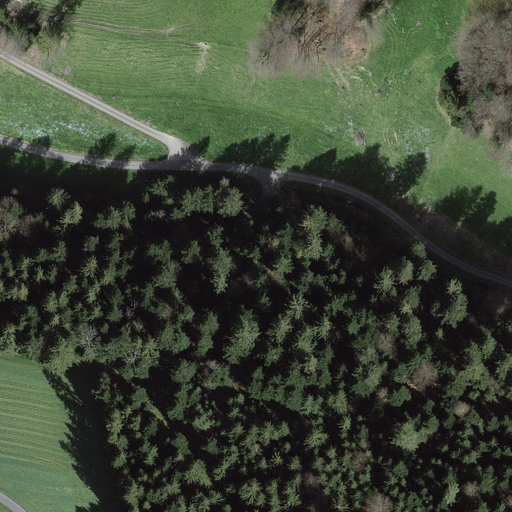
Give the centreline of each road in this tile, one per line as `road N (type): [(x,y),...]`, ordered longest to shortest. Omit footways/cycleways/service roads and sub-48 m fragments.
road 1 (unclassified): [(269,173),(262,209),(217,227),(0,247)]
road 2 (unclassified): [(0,141),(58,158),(269,173)]
road 3 (unclassified): [(269,173),(357,193),(459,264),(511,284)]
